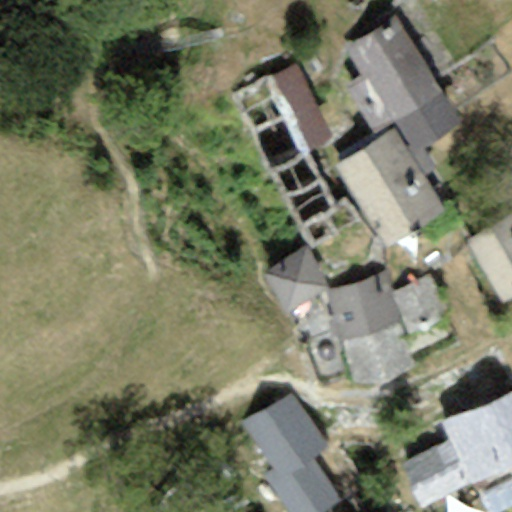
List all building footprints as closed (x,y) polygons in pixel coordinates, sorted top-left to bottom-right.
[(418,149),(462,122),(394,16),(343,48),(361,77),(344,88),(377,138),(395,126),(424,171),(430,168),(418,149)] [(303,153),(332,139),(296,64),(267,78),(303,153)] [(335,168),(388,247),(444,213),(424,171),(395,126),(377,138),(335,168)] [(511,214),(467,242),(501,305),(511,298),(511,214)] [(306,247),(262,273),(286,314),(322,294),(328,290),(306,247)] [(381,385),(413,366),(383,274),(328,290),(322,294),(352,383),(381,385)] [(391,294),(409,334),(439,321),(434,317),(446,311),(429,275),(391,294)] [(326,447),(289,395),(242,422),(276,470),(265,478),(288,511),(320,511),(340,499),(311,458),(326,447)] [(511,469),(511,395),(441,422),(448,439),(467,483),(470,488),(511,469)] [(467,483),(448,439),(397,466),(420,507),(467,483)]
